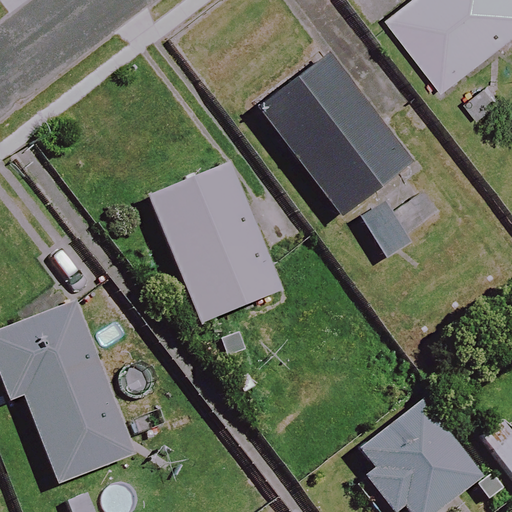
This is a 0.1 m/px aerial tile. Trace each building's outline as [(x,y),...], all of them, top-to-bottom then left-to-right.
[(511,38),(511,0),(415,0),(392,18),(447,89),(511,38)] [(317,69),(308,58),(247,105),(336,223),(408,168),(328,61),(317,69)] [(408,105),(378,66),(355,83),(386,123),(408,105)] [(273,295),(221,169),(144,201),(196,327),(273,295)] [(124,462),(67,308),(0,332),(0,394),(4,406),(20,401),(52,489),(124,462)] [(353,454),(370,474),(359,484),(382,511),(392,511),(398,508),(401,511),(436,511),(478,478),(416,402),(353,454)] [(511,433),(498,414),(473,433),(511,485),(511,433)]
